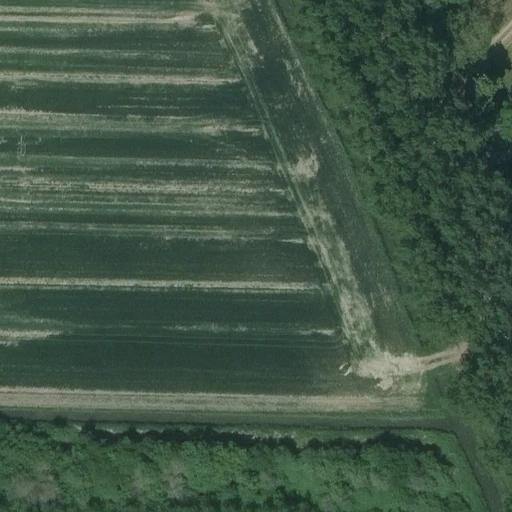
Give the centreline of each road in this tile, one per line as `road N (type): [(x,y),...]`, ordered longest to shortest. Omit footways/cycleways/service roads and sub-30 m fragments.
road 1 (unclassified): [(511,341),(367,0)]
road 2 (unknown): [(426,135),(511,29)]
